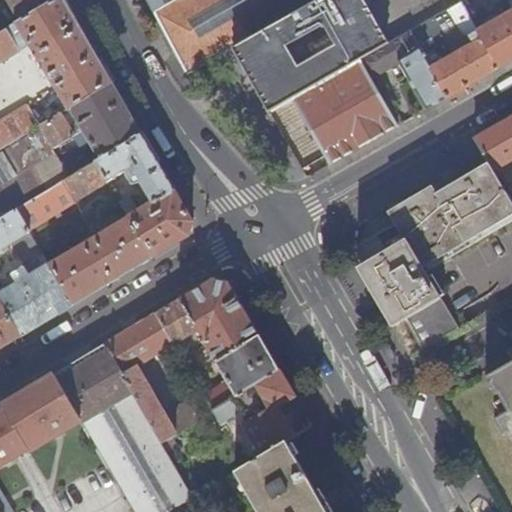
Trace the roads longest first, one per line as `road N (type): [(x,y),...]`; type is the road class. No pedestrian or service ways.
road 1 (tertiary): [(267,228),(430,511)]
road 2 (residential): [(267,228),(0,385)]
road 3 (residential): [(511,90),(267,228)]
road 4 (tertiary): [(108,0),(167,112),(267,228)]
